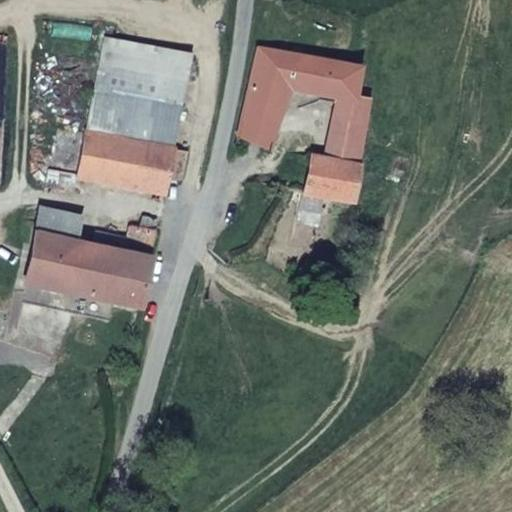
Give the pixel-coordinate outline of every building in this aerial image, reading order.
[(80,97),(163,113),(175,60),(92,43),(80,97)] [(271,150),(289,92),(336,102),(357,105),(362,68),(255,48),(234,137),(271,150)] [(71,142),(153,159),(163,113),(80,97),(71,142)] [(357,105),(336,102),(323,155),(359,163),(369,107),(357,105)] [(146,203),(147,191),(153,159),(71,142),(62,185),(146,203)] [(303,198),(354,206),(359,163),(323,155),(312,154),(303,198)] [(165,192),(172,162),(153,159),(147,191),(165,192)] [(48,201),(52,183),(37,181),(33,197),(48,201)] [(24,243),(64,249),(70,216),(30,211),(24,243)] [(24,243),(13,296),(92,313),(119,319),(138,237),(102,231),(97,254),(64,249),(24,243)] [(92,313),(13,296),(9,315),(88,332),(92,313)]
